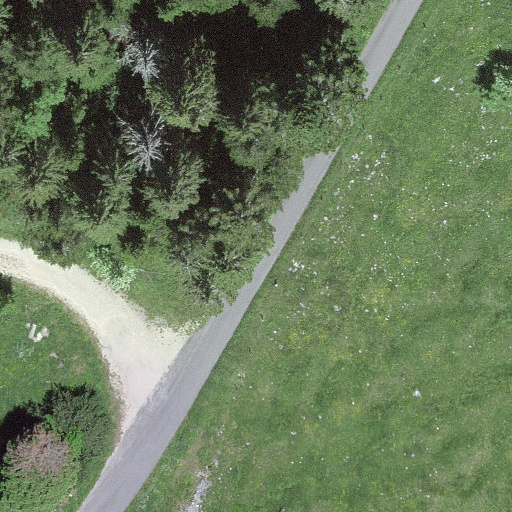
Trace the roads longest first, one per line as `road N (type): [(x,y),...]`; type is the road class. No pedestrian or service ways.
road 1 (track): [(409,0),(147,451),(101,511)]
road 2 (track): [(174,406),(142,354),(83,293),(0,257)]
